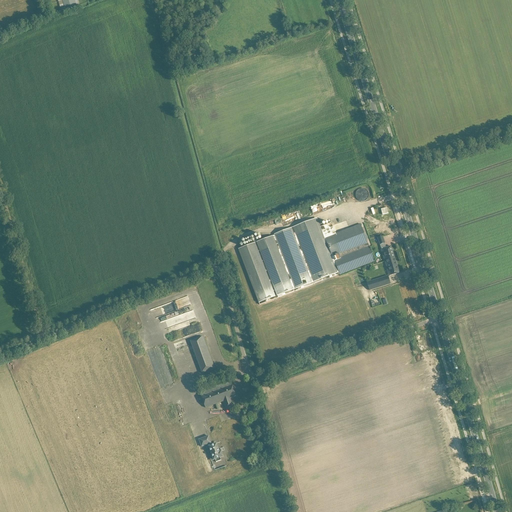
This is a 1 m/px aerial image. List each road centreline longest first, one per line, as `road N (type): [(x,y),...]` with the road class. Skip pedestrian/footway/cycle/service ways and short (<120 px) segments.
road 1 (unclassified): [(0,354),(209,269),(223,281),(253,377),(439,317)]
road 2 (secondary): [(439,317),(338,0)]
road 3 (secondary): [(496,511),(439,317)]
road 4 (track): [(0,194),(44,336)]
